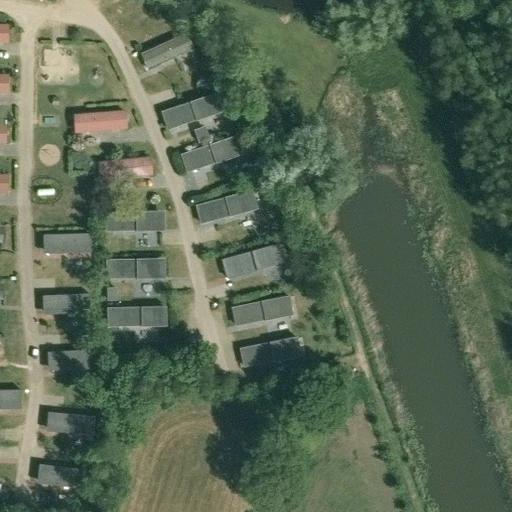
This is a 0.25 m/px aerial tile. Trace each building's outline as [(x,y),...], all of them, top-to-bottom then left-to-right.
[(131,16),(140,0),(122,0),(118,8),(131,16)] [(147,71),(192,51),(185,34),(139,54),(147,71)] [(0,92),(10,93),(10,75),(0,75),(0,92)] [(168,131),(222,112),(216,93),(162,112),(168,131)] [(73,133),(126,130),(125,111),(71,115),(73,133)] [(0,143),(8,143),(8,126),(0,125),(0,143)] [(187,173),(241,154),(234,135),(180,154),(187,173)] [(98,180),(151,176),(150,158),(97,163),(98,180)] [(0,192),(9,193),(9,175),(0,175),(0,192)] [(195,205),(200,225),(256,210),(251,190),(195,205)] [(105,211),(105,231),(163,231),(163,211),(105,211)] [(42,235),(42,253),(89,252),(89,234),(42,235)] [(263,250),(232,257),(236,271),(267,263),(263,250)] [(105,259),(105,279),(164,280),(164,259),(105,259)] [(41,295),(41,314),(89,314),(89,295),(41,295)] [(230,307),(234,327),(292,316),(288,296),(230,307)] [(106,308),(106,328),(165,327),(165,307),(106,308)] [(238,349),(242,368),(300,356),(296,337),(238,349)] [(45,353),(46,371),(94,369),(93,352),(45,353)] [(0,391),(0,409),(21,409),(21,391),(0,391)] [(47,432),(92,436),(94,417),(49,413),(47,432)] [(36,484),(84,490),(86,471),(38,465),(36,484)]
